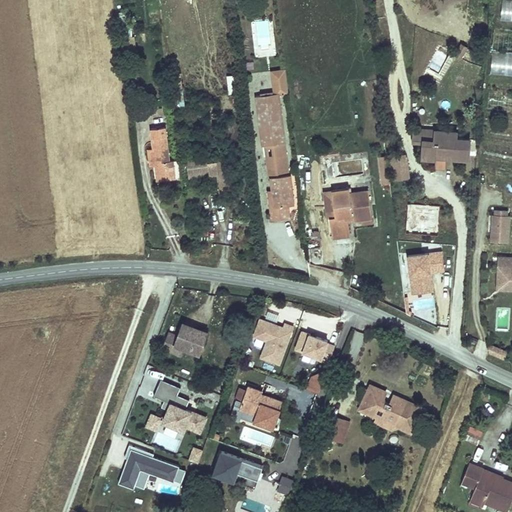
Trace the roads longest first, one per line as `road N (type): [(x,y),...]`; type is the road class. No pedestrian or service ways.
road 1 (secondary): [(511,381),(321,295),(174,270)]
road 2 (residential): [(174,270),(102,472)]
road 3 (secondary): [(174,270),(96,267),(0,280)]
